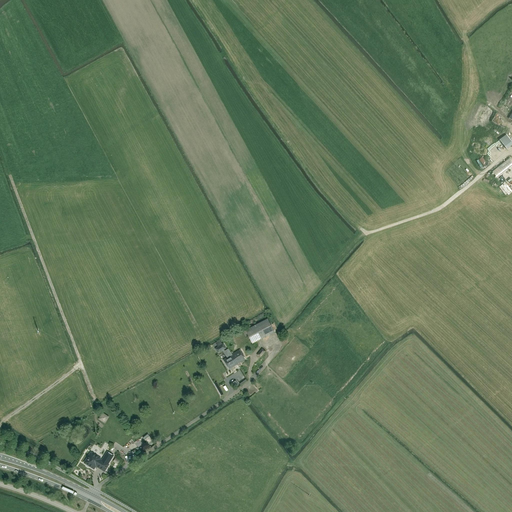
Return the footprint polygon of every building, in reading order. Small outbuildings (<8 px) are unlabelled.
[(267,319),(245,331),(252,344),(276,332),(272,324),(270,325),(267,319)] [(222,344),(215,349),(218,353),(225,348),(222,344)] [(260,358),(265,351),(262,349),(256,355),(260,358)] [(234,360),(237,364),(245,359),(239,350),(231,355),(235,360),(234,360)] [(235,360),(231,355),(223,360),(228,370),(237,364),(234,360),(235,360)] [(101,412),(97,418),(103,422),(107,415),(101,412)] [(84,463),(85,464),(86,464),(86,466),(88,467),(89,467),(93,469),(96,466),(98,467),(97,467),(104,472),(108,465),(107,464),(113,455),(107,452),(101,460),(100,459),(90,453),(88,457),(84,463)]
